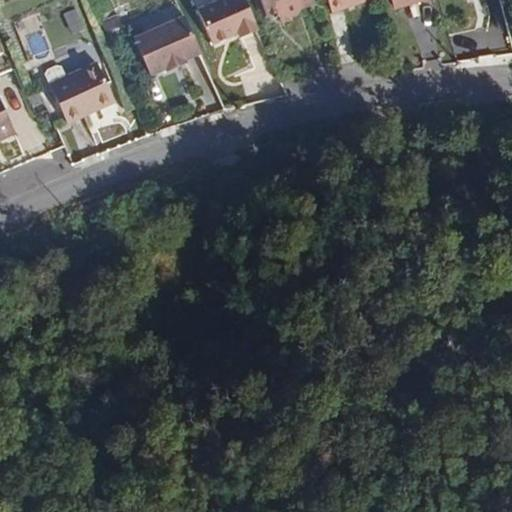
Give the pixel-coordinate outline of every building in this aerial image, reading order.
[(245,0),(214,0),(197,8),(212,44),(236,34),(238,38),(258,29),(245,0)] [(314,3),(313,0),(258,0),(265,17),(278,13),(282,22),(291,19),(290,16),(298,14),(302,8),(314,3)] [(367,0),(327,0),(332,13),(367,0)] [(75,7),(63,13),(72,34),(85,28),(75,7)] [(129,35),(119,14),(101,22),(110,43),(129,35)] [(200,54),(184,17),(134,40),(150,76),(166,69),(167,72),(186,64),(185,61),(200,54)] [(114,102),(96,62),(66,76),(49,84),(67,123),(114,102)] [(49,84),(66,76),(62,65),(56,64),(47,68),(45,74),(49,84)] [(238,87),(239,89),(266,82),(266,81),(238,87)] [(0,139),(13,133),(0,104),(0,139)]
